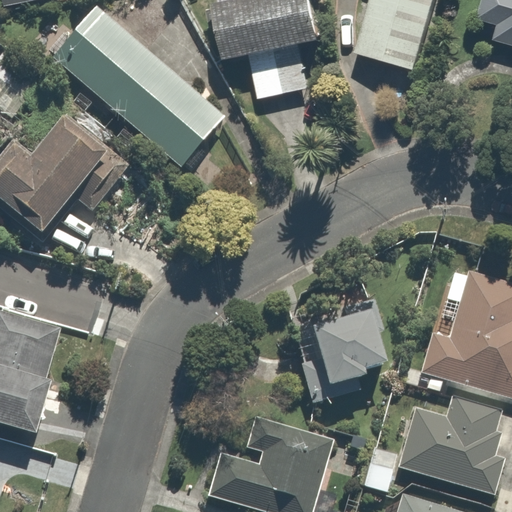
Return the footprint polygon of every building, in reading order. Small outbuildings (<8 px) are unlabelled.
[(42,0),(0,0),(0,9),(43,1),(42,0)] [(303,0),(204,0),(218,56),(312,35),(303,0)] [(364,0),(351,48),(390,59),(384,81),(404,87),(428,0),(364,0)] [(511,0),(475,0),(472,15),(490,20),(485,38),(511,45),(511,0)] [(222,115),(88,5),(44,58),(179,168),(222,115)] [(303,45),(245,56),(253,99),(311,88),(303,45)] [(14,144),(0,158),(0,213),(28,241),(71,196),(86,210),(124,171),(63,113),(24,153),(14,144)] [(511,316),(511,283),(448,267),(439,301),(452,304),(443,339),(424,334),(413,376),(453,386),(445,415),(411,406),(395,468),(484,491),(493,457),(484,455),(491,431),(486,429),(495,398),(511,402),(511,323),(510,324),(511,316)] [(367,300),(295,322),(306,359),(290,364),(301,400),(354,384),(352,376),(355,375),(353,369),(385,359),(367,300)] [(52,330),(0,317),(0,420),(29,427),(52,330)] [(250,461),(214,450),(199,500),(237,511),(339,511),(329,509),(333,494),(312,488),(327,437),(256,416),(246,449),(253,451),(250,461)] [(388,468),(362,462),(356,489),(381,495),(388,468)] [(469,511),(397,490),(390,511),(469,511)]
